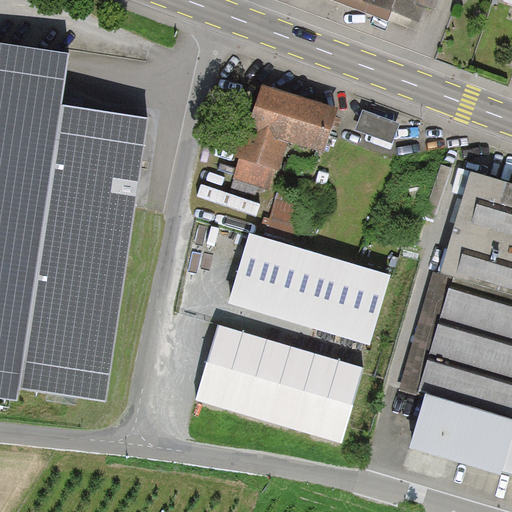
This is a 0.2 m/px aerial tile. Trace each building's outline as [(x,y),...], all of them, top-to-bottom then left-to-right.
[(321,0),(397,26),(402,12),(429,22),(434,5),(450,11),(454,0),(321,0)] [(21,390),(107,403),(149,117),(62,104),(70,53),(0,42),(0,398),(19,401),(21,390)] [(343,113),(277,96),(259,164),(244,160),(237,186),(282,199),(296,140),(334,149),(343,113)] [(363,111),(356,130),(392,144),(399,124),(363,111)] [(511,182),(473,171),(442,278),(435,276),(402,390),(428,397),(413,445),(511,474),(511,182)] [(282,199),(271,235),(300,243),(311,208),(282,199)] [(230,301),(372,345),(393,276),(251,232),(249,237),(230,301)] [(218,326),(218,325),(195,399),(342,444),(365,370),(218,326)]
